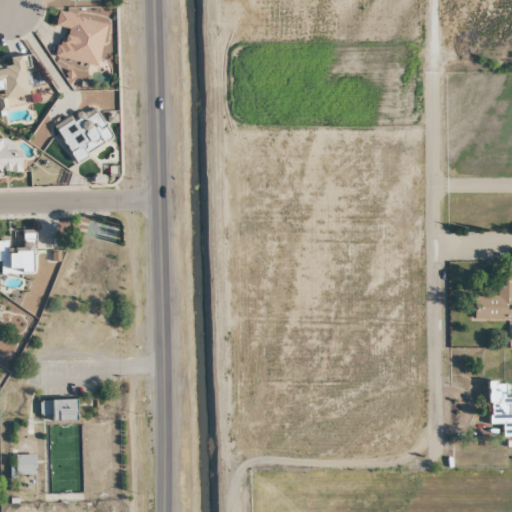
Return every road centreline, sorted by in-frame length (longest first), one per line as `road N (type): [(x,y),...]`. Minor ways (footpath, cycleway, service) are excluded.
road 1 (tertiary): [(161,511),(148,0)]
road 2 (residential): [(154,200),(0,204)]
